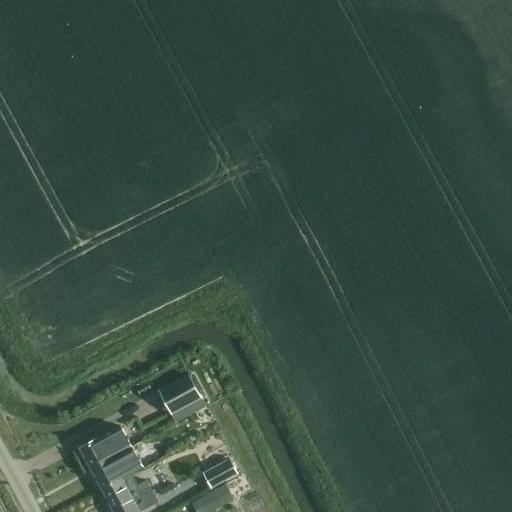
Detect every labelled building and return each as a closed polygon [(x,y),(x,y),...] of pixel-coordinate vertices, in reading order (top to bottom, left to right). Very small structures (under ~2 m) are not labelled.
[(205,407),(188,375),(159,391),(176,422),(205,407)] [(134,420),(157,408),(150,396),(128,408),(134,420)] [(91,469),(132,447),(120,426),(80,449),(91,469)] [(132,447),(91,469),(102,490),(131,474),(143,467),(139,459),(138,459),(132,447)] [(230,461),(203,475),(211,490),(219,485),(238,475),(230,461)] [(113,511),(139,511),(158,502),(146,481),(137,485),(131,474),(102,490),(113,511)] [(197,501),(191,504),(195,511),(211,511),(234,501),(233,500),(226,486),(197,501)]
